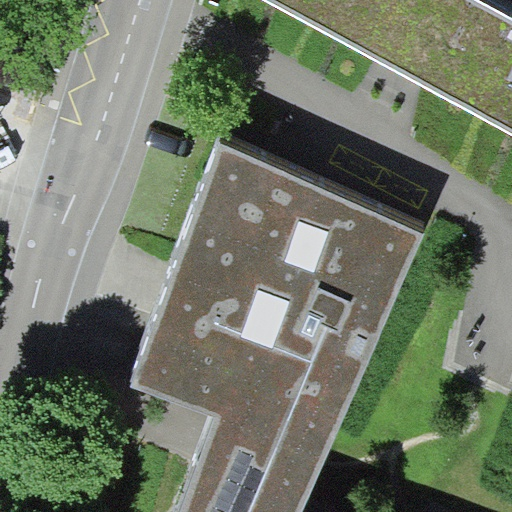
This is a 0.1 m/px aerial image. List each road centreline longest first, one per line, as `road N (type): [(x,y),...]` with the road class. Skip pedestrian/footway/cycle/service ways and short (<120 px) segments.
road 1 (residential): [(57,256),(138,0)]
road 2 (residential): [(0,479),(57,256)]
